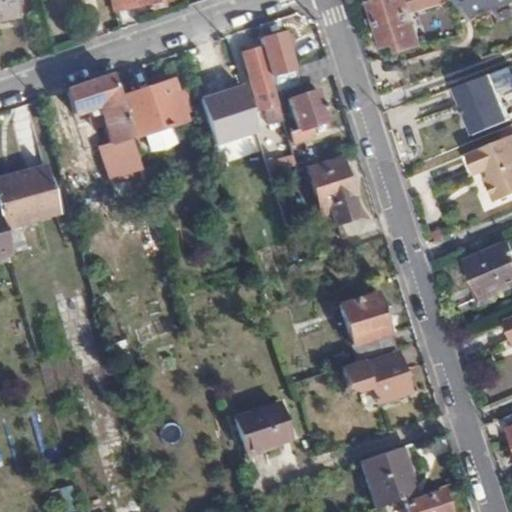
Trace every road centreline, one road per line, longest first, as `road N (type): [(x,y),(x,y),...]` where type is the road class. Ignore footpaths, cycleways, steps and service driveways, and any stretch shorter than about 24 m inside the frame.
road 1 (residential): [(330,0),(497,511)]
road 2 (residential): [(0,93),(281,0)]
